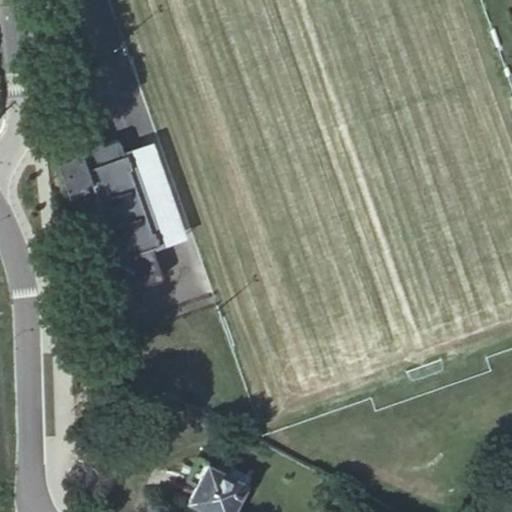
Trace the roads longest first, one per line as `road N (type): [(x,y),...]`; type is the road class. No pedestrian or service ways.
road 1 (residential): [(56,511),(44,477),(10,184)]
road 2 (residential): [(10,0),(20,118),(10,184)]
